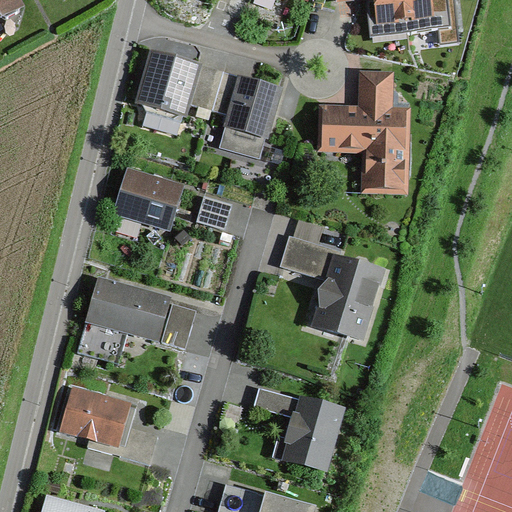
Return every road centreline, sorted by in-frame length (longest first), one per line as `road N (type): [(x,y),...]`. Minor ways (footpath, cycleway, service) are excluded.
road 1 (residential): [(128,19),(5,511)]
road 2 (residential): [(262,212),(176,511)]
road 3 (residential): [(318,67),(128,19)]
